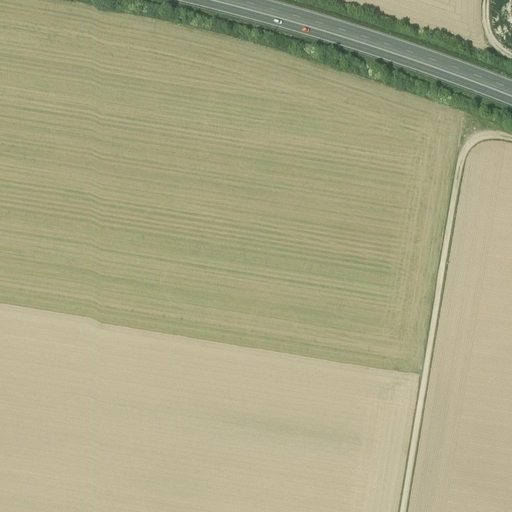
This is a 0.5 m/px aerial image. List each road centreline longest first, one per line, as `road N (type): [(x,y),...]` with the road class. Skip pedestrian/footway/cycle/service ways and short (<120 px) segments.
road 1 (track): [(404,511),(461,166),(474,143),(511,140)]
road 2 (trunk): [(224,0),(511,94)]
